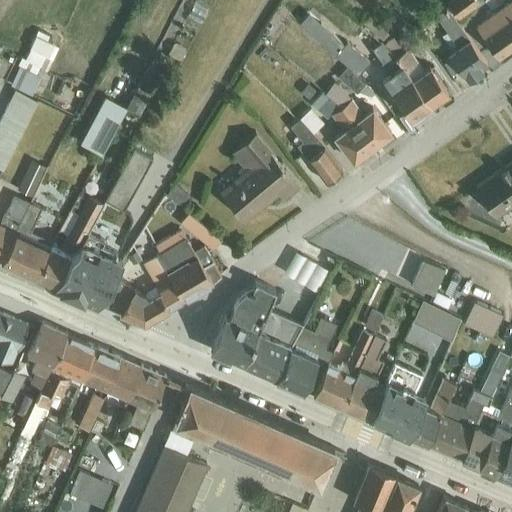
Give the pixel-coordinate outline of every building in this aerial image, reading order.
[(451,0),(464,12),(476,0),(451,0)] [(490,27),(482,32),(498,54),(511,43),(511,0),(506,0),(483,17),(490,27)] [(445,5),(436,12),(457,42),(449,48),(468,75),(487,61),(454,14),(445,5)] [(396,11),(388,19),(413,41),(421,34),(396,11)] [(369,14),(363,20),(383,37),(388,30),(369,14)] [(19,63),(10,82),(31,92),(40,73),(36,71),(40,63),(43,64),(55,40),(35,30),(28,44),(30,45),(21,64),(19,63)] [(380,40),(394,51),(402,43),(391,33),(382,39),(380,40)] [(346,62),(357,71),(369,59),(347,38),(335,51),(346,62)] [(173,40),(168,51),(180,57),(186,46),(173,40)] [(394,51),(380,40),(372,45),(388,69),(385,72),(393,83),(390,85),(411,115),(431,101),(396,53),(394,51)] [(396,53),(431,101),(448,89),(441,78),(443,76),(433,62),(430,63),(429,62),(424,66),(408,44),(396,53)] [(357,71),(346,62),(338,71),(356,89),(365,79),(357,71)] [(342,103),(373,143),(391,129),(372,103),(363,109),(350,93),(334,77),(325,89),(342,103)] [(137,82),(126,103),(139,110),(150,89),(137,82)] [(342,103),(325,89),(322,86),(310,100),(327,115),(330,110),(342,126),(333,131),(353,158),(373,143),(342,103)] [(14,87),(0,114),(0,164),(3,166),(37,97),(14,87)] [(101,150),(126,103),(105,92),(90,120),(80,139),(101,150)] [(299,114),(312,128),(313,127),(324,117),(310,102),(298,113),(299,114)] [(312,128),(299,114),(290,121),(302,137),(298,141),(325,179),(342,166),(322,139),(312,128)] [(245,166),(219,188),(245,218),(246,217),(245,216),(277,189),(284,197),(285,196),(284,195),(298,183),(299,184),(300,183),(255,129),(231,149),(245,166)] [(133,143),(104,195),(123,206),(152,154),(133,143)] [(148,165),(164,171),(168,161),(152,155),(148,165)] [(31,156),(17,185),(31,192),(45,162),(31,156)] [(511,157),(475,183),(496,213),(511,201),(511,157)] [(174,180),(166,190),(180,202),(189,191),(174,180)] [(0,255),(0,256),(14,226),(28,197),(14,190),(0,218),(0,255)] [(78,238),(84,228),(102,198),(88,190),(78,209),(71,205),(60,227),(67,230),(66,232),(78,238)] [(28,197),(14,226),(27,232),(41,203),(28,197)] [(187,208),(179,219),(212,245),(220,236),(187,208)] [(156,250),(170,274),(183,296),(199,287),(213,279),(221,272),(203,241),(193,247),(180,225),(154,240),(159,249),(156,250)] [(14,226),(0,256),(35,271),(50,242),(27,232),(14,226)] [(71,250),(54,280),(97,299),(114,271),(123,256),(115,252),(117,248),(102,241),(104,236),(84,228),(78,238),(73,248),(71,250)] [(60,244),(71,250),(73,248),(78,238),(66,232),(60,244)] [(50,242),(35,271),(54,280),(71,250),(60,244),(52,240),(50,242)] [(317,287),(328,264),(294,247),(283,271),(317,287)] [(170,274),(156,250),(144,257),(142,258),(156,281),(170,274)] [(422,256),(410,281),(434,291),(445,266),(422,256)] [(114,271),(97,299),(140,317),(143,317),(147,317),(169,304),(156,281),(143,290),(114,271)] [(156,281),(169,304),(183,296),(170,274),(156,281)] [(250,342),(267,303),(275,286),(255,277),(252,285),(250,285),(249,286),(248,286),(247,287),(246,287),(245,288),(243,289),(242,290),(242,291),(240,292),(239,293),(238,294),(238,295),(237,296),(236,297),(236,298),(235,299),(234,300),(234,301),(233,302),(233,303),(232,304),(232,305),(232,306),(231,307),(231,309),(229,313),(225,311),(210,345),(217,348),(243,359),(250,342)] [(436,288),(432,298),(447,304),(451,295),(436,288)] [(422,296),(412,317),(449,335),(459,314),(422,296)] [(474,297),(464,319),(477,326),(492,333),(502,310),(474,297)] [(250,342),(243,359),(276,373),(289,340),(302,320),(303,319),(267,303),(250,342)] [(371,305),(364,321),(375,326),(382,310),(371,305)] [(0,308),(0,352),(13,357),(28,320),(0,308)] [(289,340),(276,373),(312,389),(328,357),(333,347),(325,343),(336,318),(320,311),(313,325),(302,320),(289,340)] [(41,385),(67,329),(42,318),(27,352),(35,355),(31,366),(36,368),(30,380),(41,385)] [(328,357),(312,389),(341,401),(373,330),(362,325),(345,360),(341,358),(340,362),(328,357)] [(37,394),(48,400),(56,403),(67,378),(79,383),(82,375),(97,342),(67,329),(41,385),(37,394)] [(373,330),(341,401),(343,402),(368,413),(369,414),(382,383),(373,379),(383,355),(377,352),(385,334),(374,329),(373,330)] [(97,342),(82,375),(109,386),(123,353),(97,342)] [(123,353),(109,386),(127,394),(141,361),(123,353)] [(382,383),(369,414),(397,425),(414,386),(422,369),(394,357),(382,383)] [(141,361),(127,394),(129,395),(136,398),(152,405),(166,372),(162,370),(141,361)] [(0,390),(0,391),(11,369),(0,363),(0,390)] [(11,369),(0,391),(11,398),(25,372),(13,366),(11,369)] [(439,407),(426,438),(461,453),(483,399),(487,401),(488,400),(500,370),(492,367),(487,378),(470,370),(462,389),(469,393),(465,401),(448,394),(441,408),(439,407)] [(422,400),(408,430),(426,438),(439,407),(441,408),(448,394),(455,378),(442,373),(429,402),(422,400)] [(182,401),(172,425),(185,430),(188,424),(318,480),(323,467),(333,445),(333,444),(331,443),(307,433),(190,382),(184,397),(181,396),(180,401),(182,401)] [(499,411),(478,460),(494,467),(511,420),(511,383),(499,411)] [(414,386),(397,425),(408,430),(422,400),(425,391),(414,386)] [(93,387),(77,421),(88,426),(103,392),(93,387)] [(48,400),(37,394),(20,430),(29,434),(45,401),(47,402),(48,400)] [(152,405),(136,398),(127,417),(143,424),(152,405)] [(483,399),(461,453),(478,460),(499,411),(496,410),(498,405),(488,400),(487,401),(483,399)] [(46,417),(38,435),(50,440),(58,422),(46,417)] [(511,420),(494,467),(511,475),(511,420)] [(46,457),(40,472),(56,478),(62,463),(64,464),(71,449),(52,441),(45,456),(46,457)] [(165,441),(133,511),(184,511),(207,459),(165,441)] [(375,511),(379,504),(396,471),(374,462),(368,459),(352,495),(359,498),(352,511),(375,511)] [(79,466),(68,489),(101,503),(112,480),(95,473),(79,466)] [(379,504),(375,511),(404,511),(418,481),(396,471),(379,504)] [(477,511),(480,507),(444,492),(435,511),(477,511)] [(292,498),(285,511),(305,511),(308,505),(292,498)]
